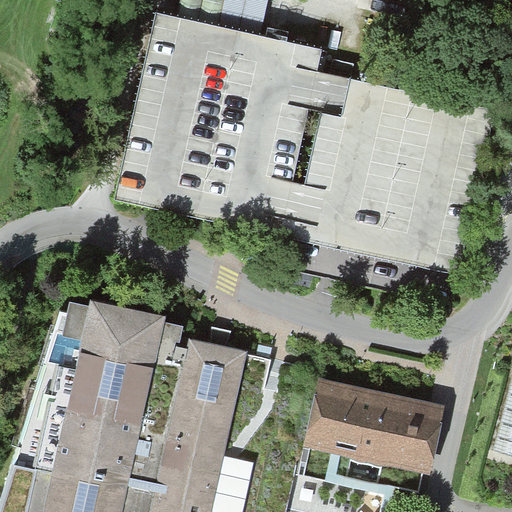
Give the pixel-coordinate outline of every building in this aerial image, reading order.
[(269,19),(271,0),(187,0),(186,11),(269,19)] [(466,243),(494,113),(319,75),(324,51),(156,15),(115,204),(153,212),(236,230),(294,242),(287,272),(324,280),(452,308),(466,243)] [(89,301),(70,297),(66,312),(59,311),(0,500),(0,511),(207,511),(244,358),(246,351),(217,345),(189,338),(187,345),(178,343),(183,324),(164,320),(166,312),(91,293),(89,301)] [(283,511),(294,467),(319,370),(244,358),(207,511),(283,511)] [(511,455),(511,358),(490,451),(511,455)] [(321,372),(306,440),(344,448),(428,466),(443,398),(321,372)]
